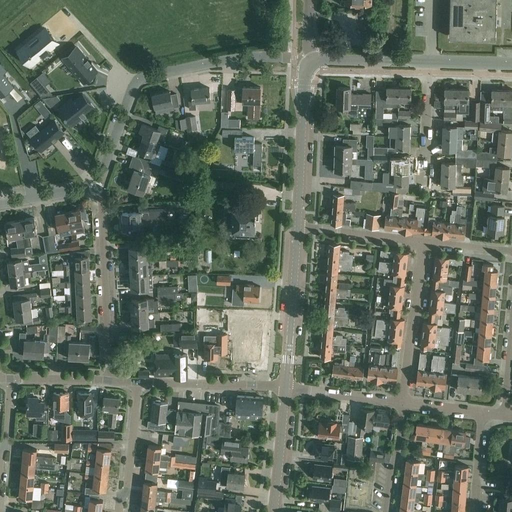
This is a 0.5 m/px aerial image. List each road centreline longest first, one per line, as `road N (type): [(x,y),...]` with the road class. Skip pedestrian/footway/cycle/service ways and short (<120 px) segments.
road 1 (residential): [(99,186),(137,80),(251,58),(307,62)]
road 2 (residential): [(107,380),(99,186)]
road 3 (tertiary): [(307,62),(298,227)]
road 4 (tertiary): [(298,227),(284,387)]
road 5 (residential): [(404,402),(423,243)]
road 6 (residential): [(137,382),(284,387)]
road 7 (residential): [(121,511),(137,382)]
road 8 (residential): [(0,506),(11,379)]
road 9 (residential): [(423,243),(298,227)]
road 10 (tertiary): [(284,387),(274,511)]
road 11 (residential): [(404,402),(284,387)]
